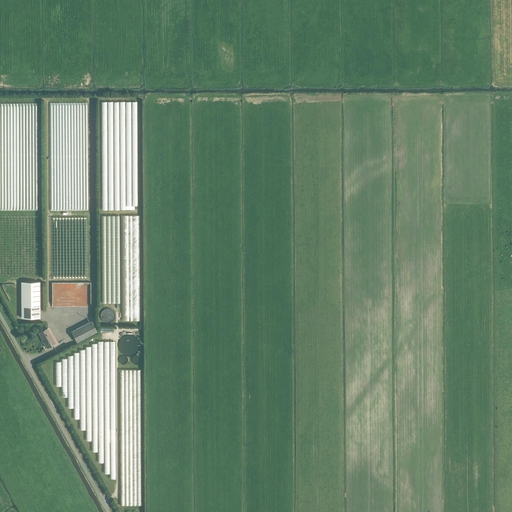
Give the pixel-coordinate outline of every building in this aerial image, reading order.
[(137,101),(120,101),(120,106),(125,106),(125,121),(128,121),(128,122),(133,122),(133,126),(136,126),(136,123),(137,123),(137,101)] [(102,171),(102,209),(135,209),(135,205),(138,205),(138,174),(135,176),(135,172),(135,171),(137,169),(133,169),(133,176),(130,176),(128,174),(128,169),(125,169),(125,181),(124,177),(121,177),(121,186),(118,177),(114,177),(115,187),(110,173),(111,172),(108,169),(108,173),(104,169),(102,171)] [(139,224),(139,215),(123,215),(123,218),(130,218),(130,224),(139,224)] [(35,312),(40,312),(40,282),(21,282),(22,317),(36,317),(35,312)] [(122,319),(125,320),(140,320),(140,306),(138,306),(136,311),(136,307),(130,304),(133,304),(133,300),(132,300),(130,304),(130,305),(131,309),(128,309),(128,312),(127,315),(124,315),(124,304),(122,303),(122,319)] [(95,332),(90,322),(72,331),(77,342),(95,332)] [(47,347),(56,343),(48,328),(39,333),(47,347)] [(116,478),(116,341),(98,341),(98,343),(92,343),(92,346),(88,346),(68,357),(68,358),(62,358),(62,361),(56,361),(56,385),(62,385),(62,396),(68,396),(68,407),(74,407),(74,418),(80,418),(80,429),(86,429),(86,440),(93,440),(93,451),(98,451),(98,462),(105,462),(105,473),(111,473),(111,478),(116,478)] [(121,369),(120,504),(140,505),(140,491),(138,493),(135,485),(135,493),(132,493),(132,479),(128,479),(128,471),(126,472),(127,474),(126,475),(123,470),(123,390),(125,390),(125,387),(129,393),(129,389),(132,389),(132,381),(134,387),(136,387),(136,381),(138,381),(140,388),(140,369),(121,369)]
